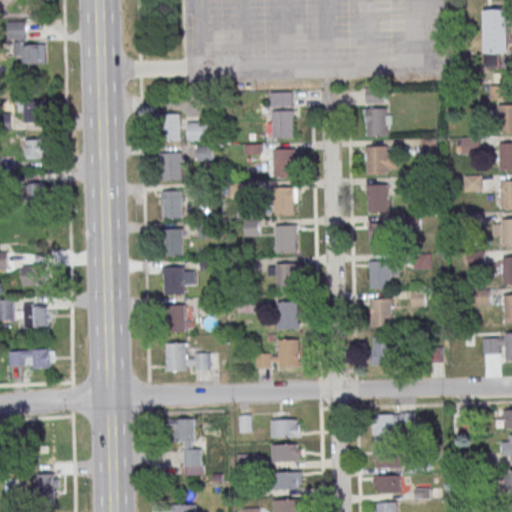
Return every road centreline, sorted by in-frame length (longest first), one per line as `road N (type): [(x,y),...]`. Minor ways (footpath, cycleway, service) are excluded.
road 1 (residential): [(511,384),(0,402)]
road 2 (secondary): [(111,511),(97,0)]
road 3 (residential): [(339,511),(330,91)]
